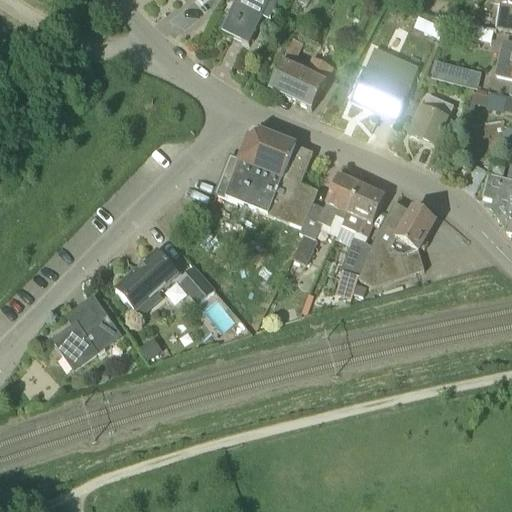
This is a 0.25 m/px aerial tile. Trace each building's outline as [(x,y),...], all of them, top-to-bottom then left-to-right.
[(194,0),(202,8),(212,0),(194,0)] [(244,0),(244,3),(237,0),(221,34),(248,47),(263,16),(270,19),(279,0),(244,0)] [(503,7),(498,32),(511,34),(511,0),(495,0),(494,6),(503,7)] [(311,113),(320,95),(332,70),(312,60),(308,67),(295,61),(302,46),(293,42),(268,92),(311,113)] [(511,44),(505,43),(502,56),(500,55),(494,79),(511,82),(511,44)] [(478,95),(483,76),(437,65),(432,84),(478,95)] [(395,124),(403,106),(410,91),(366,72),(352,103),(379,115),(378,117),(395,124)] [(504,114),(507,101),(490,97),(486,110),(504,114)] [(445,135),(449,126),(450,123),(448,122),(454,110),(428,99),(422,112),(420,111),(410,136),(411,136),(410,137),(420,141),(419,143),(434,149),(438,139),(439,140),(442,134),(445,135)] [(503,122),(495,123),(461,128),(463,163),(511,156),(511,130),(504,131),(503,122)] [(307,171),(312,157),(258,136),(249,140),(238,164),(231,162),(217,198),(302,231),(317,195),(300,188),(307,171)] [(511,183),(488,178),(487,182),(482,201),(492,204),(490,212),(508,236),(507,238),(511,239),(511,183)] [(318,226),(322,228),(330,231),(335,219),(344,223),(360,189),(338,179),(326,207),(318,226)] [(372,228),(377,219),(385,200),(360,189),(344,223),(341,230),(355,236),(366,240),(372,228)] [(372,291),(405,281),(424,275),(418,255),(421,251),(424,253),(428,246),(424,244),(435,227),(435,226),(432,224),(432,221),(426,217),(422,219),(412,213),(412,214),(411,216),(394,207),(372,250),(371,250),(358,283),(372,291)] [(318,245),(304,238),(292,261),(306,268),(318,245)] [(358,283),(371,250),(353,243),(339,275),(358,283)] [(158,256),(116,294),(139,320),(160,301),(157,297),(179,276),(167,262),(165,264),(158,256)] [(214,294),(193,270),(178,284),(199,308),(214,294)] [(119,341),(93,304),(79,314),(85,323),(54,346),(73,374),(119,341)]
